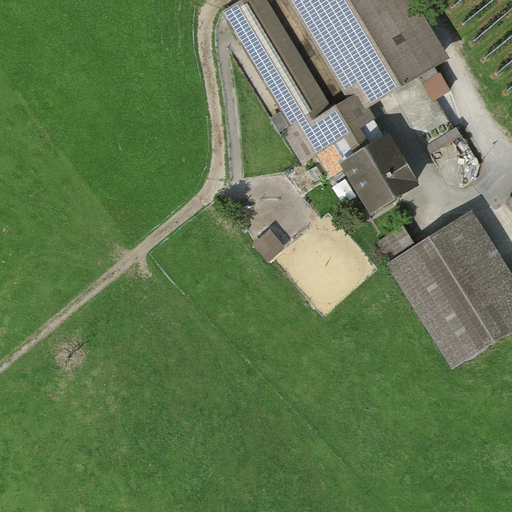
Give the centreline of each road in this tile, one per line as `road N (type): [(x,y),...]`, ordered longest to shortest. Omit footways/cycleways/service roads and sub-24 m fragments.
road 1 (track): [(0,368),(192,209),(211,184),(219,149),(204,36),(211,0)]
road 2 (track): [(426,0),(476,88),(489,138),(508,168)]
